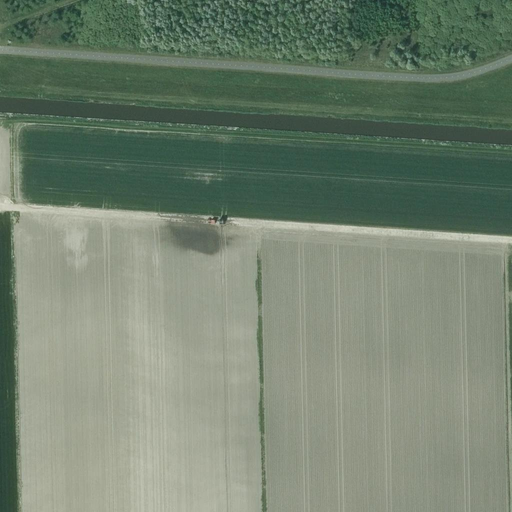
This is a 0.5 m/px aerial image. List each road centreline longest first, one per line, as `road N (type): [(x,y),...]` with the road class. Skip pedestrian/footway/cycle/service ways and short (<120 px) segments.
road 1 (track): [(511,241),(0,208)]
road 2 (track): [(0,88),(511,120)]
